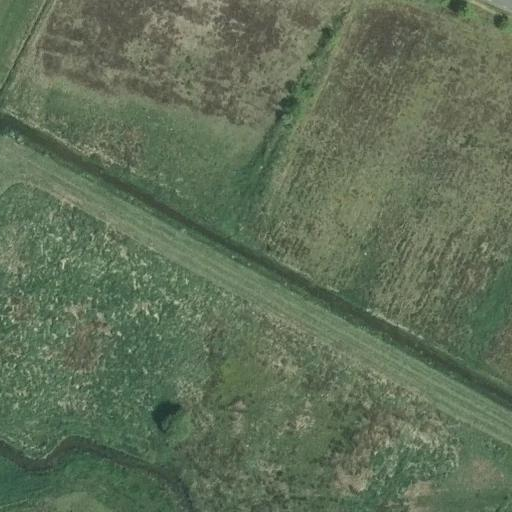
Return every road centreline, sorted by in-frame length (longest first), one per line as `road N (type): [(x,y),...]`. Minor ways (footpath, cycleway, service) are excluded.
road 1 (track): [(511,427),(41,168),(0,164)]
road 2 (track): [(135,511),(114,491),(83,478),(0,498)]
